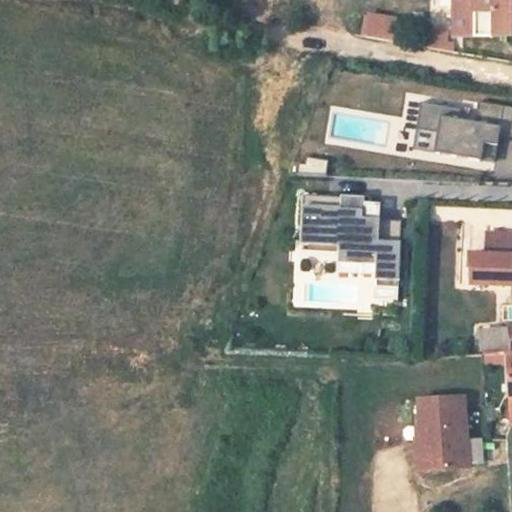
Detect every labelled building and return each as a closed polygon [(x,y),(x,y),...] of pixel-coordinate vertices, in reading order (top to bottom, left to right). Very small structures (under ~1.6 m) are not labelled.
[(511,34),(511,0),(475,0),(475,34),(511,34)] [(371,13),(367,37),(395,43),(399,19),(371,13)] [(511,135),(511,108),(422,103),(419,155),(488,159),(489,144),(507,145),(507,135),(511,135)] [(355,272),(407,277),(416,187),(417,183),(365,177),(355,272)] [(511,222),(463,221),(463,233),(463,254),(511,255),(511,222)] [(463,233),(440,233),(440,251),(463,254),(463,233)] [(440,251),(437,251),(437,282),(511,286),(511,255),(463,254),(440,251)] [(511,325),(511,311),(465,312),(466,357),(489,355),(507,354),(506,326),(511,325)] [(511,398),(511,325),(506,326),(507,354),(489,355),(489,366),(508,365),(510,398),(511,398)] [(468,397),(422,399),(423,439),(431,438),(433,470),(471,468),(468,397)] [(423,439),(418,439),(419,470),(433,470),(431,438),(423,439)]
